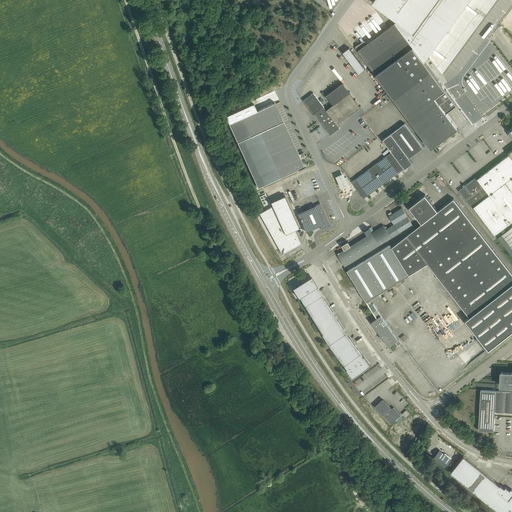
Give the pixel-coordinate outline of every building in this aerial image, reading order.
[(397,20),(398,20),(395,23),(424,62),(435,47),(469,0),(373,0),(372,2),(397,20)] [(431,148),(458,128),(452,120),(446,112),(457,104),(424,62),(395,23),(358,50),(431,148)] [(489,102),(511,86),(511,70),(510,72),(507,69),(509,68),(490,41),(478,49),(488,64),(478,71),(487,84),(490,82),(492,85),(482,92),(489,102)] [(349,47),(343,52),(359,73),(365,69),(349,47)] [(465,69),(468,74),(475,70),(471,65),(465,69)] [(347,126),(365,113),(362,108),(353,114),(352,113),(360,107),(342,83),(326,95),(333,105),(326,110),(314,93),(303,100),(330,136),(340,128),(337,124),(343,120),(347,126)] [(374,127),(398,109),(389,97),(365,115),(374,127)] [(229,124),(258,188),(304,167),(304,166),(275,102),(274,102),(275,103),(229,124)] [(352,181),(364,198),(396,174),(396,175),(405,168),(405,169),(407,167),(413,162),(409,158),(423,147),(405,123),(383,140),(392,152),(352,181)] [(511,151),(509,154),(477,178),(476,177),(459,190),(473,209),(474,208),(495,235),(511,221),(511,128),(509,131),(510,132),(508,133),(511,137),(511,151)] [(392,247),(390,244),(347,270),(366,301),(377,318),(372,321),(382,334),(380,336),(382,338),(383,337),(390,346),(395,342),(398,345),(401,342),(399,339),(398,340),(390,327),(373,302),(381,296),(379,293),(428,263),(470,316),(465,320),(478,337),(476,339),(485,350),(488,348),(488,349),(511,331),(511,272),(454,198),(438,210),(425,194),(409,207),(422,223),(392,247)] [(273,206),(261,213),(260,213),(269,229),(270,229),(281,250),(285,251),(295,245),(296,246),(301,243),(294,230),(299,227),(285,195),(271,202),(273,206)] [(320,226),(321,229),(325,227),(328,226),(327,225),(328,223),(329,222),(320,203),(297,213),(306,232),(320,226)] [(394,224),(390,227),(395,235),(399,232),(400,232),(412,224),(402,207),(402,208),(392,213),(391,211),(388,213),(389,215),(394,224)] [(338,253),(345,266),(346,266),(380,245),(395,235),(390,227),(386,229),(384,225),(374,231),(371,227),(365,231),(368,235),(351,246),(348,241),(342,245),(345,249),(338,253)] [(511,227),(498,238),(511,256),(511,227)] [(299,297),(329,344),(347,369),(353,378),(371,364),(364,356),(364,357),(346,333),(317,286),(311,276),(293,288),(299,297)] [(495,380),(495,371),(507,371),(507,364),(492,363),(491,376),(493,376),(493,380),(495,380)] [(511,372),(501,372),(501,385),(511,386),(511,372)] [(494,431),(494,418),(495,411),(511,411),(511,391),(496,391),(481,390),(478,430),(494,431)] [(392,408),(384,400),(376,407),(384,416),(391,423),(401,414),(394,406),(392,408)] [(433,458),(445,467),(451,459),(439,450),(433,458)] [(511,511),(511,490),(511,489),(510,490),(506,486),(505,488),(500,485),(464,456),(451,472),(500,511),(511,511)]
